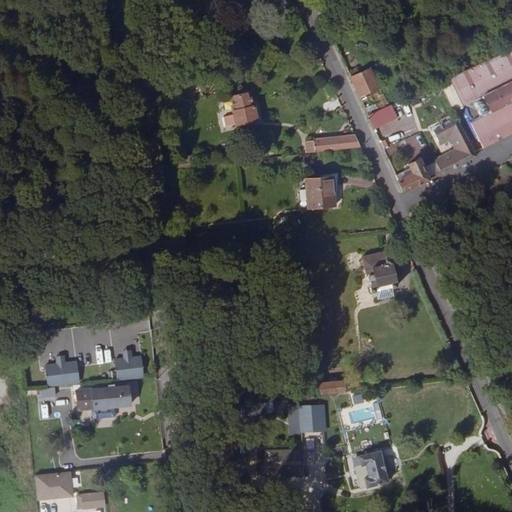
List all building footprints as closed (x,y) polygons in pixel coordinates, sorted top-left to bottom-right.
[(511,48),(450,77),(464,107),(485,98),(492,112),(471,122),(484,148),(511,134),(511,48)] [(354,64),(347,68),(360,97),(379,89),(370,69),(359,74),(354,64)] [(232,97),(235,110),(254,106),(251,93),(232,97)] [(398,120),(391,105),(369,116),(375,130),(398,120)] [(254,106),(235,110),(233,110),(236,125),(258,120),(255,106),(254,106)] [(441,173),(476,156),(457,118),(433,130),(439,142),(454,134),(461,150),(435,163),(441,173)] [(360,146),(355,134),(313,139),(313,140),(315,151),(360,146)] [(433,159),(435,163),(461,150),(454,134),(439,142),(441,146),(452,140),(456,148),(433,159)] [(315,151),(313,140),(305,141),(306,152),(315,151)] [(398,181),(403,192),(430,179),(424,169),(423,166),(425,165),(422,157),(408,164),(410,168),(413,174),(398,181)] [(430,179),(441,173),(435,163),(424,169),(430,179)] [(410,168),(395,175),(398,181),(413,174),(410,168)] [(335,205),(332,176),(305,179),(308,208),(335,205)] [(162,242),(164,256),(180,254),(178,240),(162,242)] [(365,256),(367,264),(388,259),(386,251),(365,256)] [(388,259),(367,264),(371,280),(373,282),(374,288),(372,288),(374,293),(378,292),(380,300),(396,296),(394,289),(398,287),(397,284),(398,282),(393,263),(392,263),(391,258),(388,259)] [(97,332),(86,333),(87,341),(101,339),(100,331),(97,332)] [(123,351),(123,358),(117,358),(116,379),(144,379),(145,356),(133,356),(133,351),(123,351)] [(66,356),(56,357),(56,363),(45,365),(49,388),(81,383),(78,361),(67,363),(66,356)] [(310,391),(310,396),(312,396),(318,395),(336,393),(346,392),(345,381),(329,383),(322,384),(316,384),(317,386),(314,386),(315,391),(310,391)] [(129,404),(127,385),(78,390),(80,409),(129,404)] [(41,399),(57,396),(55,387),(39,389),(41,399)] [(337,401),(336,393),(318,395),(319,400),(319,403),(337,401)] [(39,420),(49,419),(47,405),(37,406),(39,420)] [(326,427),(315,429),(317,449),(328,448),(326,427)] [(372,477),(386,473),(380,453),(377,450),(364,454),(363,456),(366,464),(368,463),(372,477)] [(38,500),(76,496),(75,487),(81,486),(79,469),(35,474),(38,500)] [(389,483),(386,473),(372,477),(365,479),(368,489),(389,483)] [(78,509),(106,507),(106,491),(77,492),(78,509)]
